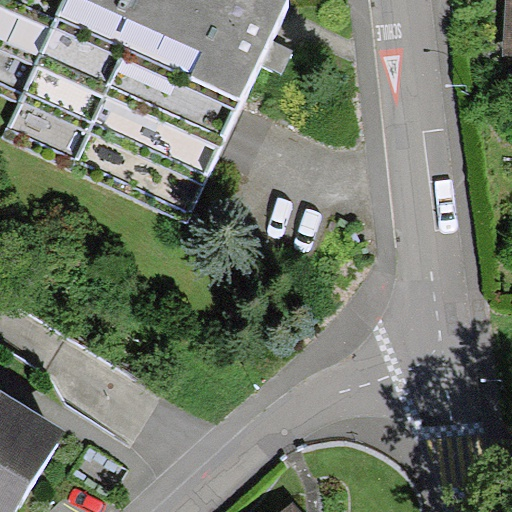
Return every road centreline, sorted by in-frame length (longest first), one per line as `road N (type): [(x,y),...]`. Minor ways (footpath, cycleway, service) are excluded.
road 1 (residential): [(432,363),(389,0)]
road 2 (residential): [(432,363),(326,396),(181,511)]
road 3 (residential): [(456,511),(432,363)]
